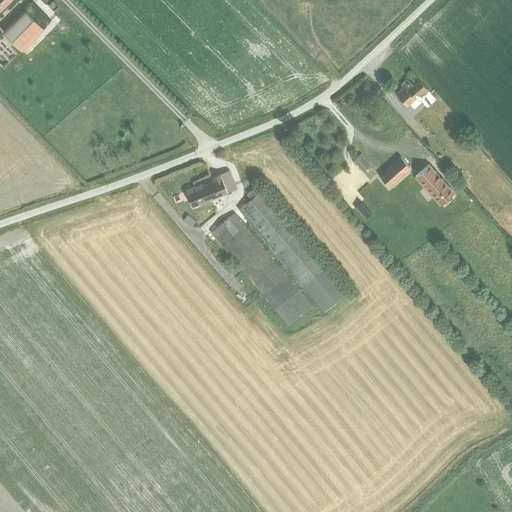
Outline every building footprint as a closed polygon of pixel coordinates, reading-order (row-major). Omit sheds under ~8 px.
[(0,0),(0,9),(8,0),(0,0)] [(41,7),(49,10),(52,4),(44,1),(41,7)] [(3,30),(23,49),(44,27),(24,8),(3,30)] [(404,86),(397,93),(408,105),(415,106),(422,100),(427,106),(435,98),(410,69),(407,72),(415,81),(412,83),(407,78),(401,83),(404,86)] [(379,174),(389,185),(423,155),(422,155),(430,148),(409,123),(402,129),(408,136),(406,138),(411,145),(379,174)] [(352,159),(363,171),(372,162),(361,151),(352,159)] [(200,202),(200,204),(211,199),(211,197),(237,187),(229,168),(213,175),(214,179),(197,186),(196,184),(186,188),(192,205),(200,202)] [(247,193),(251,197),(258,191),(254,187),(247,193)] [(251,197),(239,207),(324,310),(347,291),(262,188),(258,191),(251,197)] [(351,214),(359,223),(365,218),(357,209),(351,214)] [(310,304),(312,303),(235,211),(211,231),(288,323),(310,305),(310,304)] [(375,228),(369,234),(374,240),(380,234),(375,228)]
